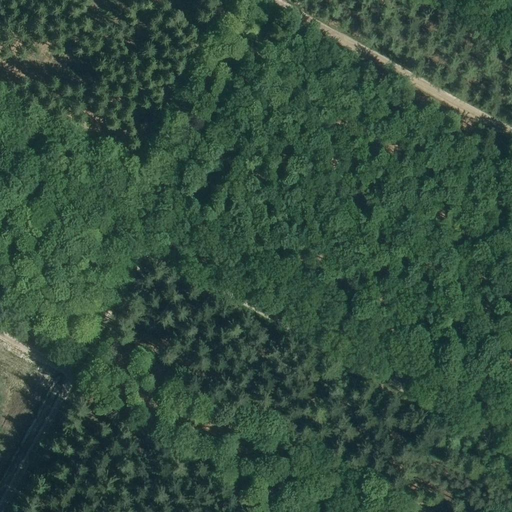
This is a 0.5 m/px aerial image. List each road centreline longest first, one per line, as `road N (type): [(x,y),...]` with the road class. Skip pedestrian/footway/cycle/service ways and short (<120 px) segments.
road 1 (track): [(148,255),(511,450)]
road 2 (track): [(268,0),(511,135)]
road 3 (track): [(0,511),(76,376),(0,333)]
road 4 (track): [(0,109),(143,189)]
road 5 (track): [(76,376),(148,255)]
